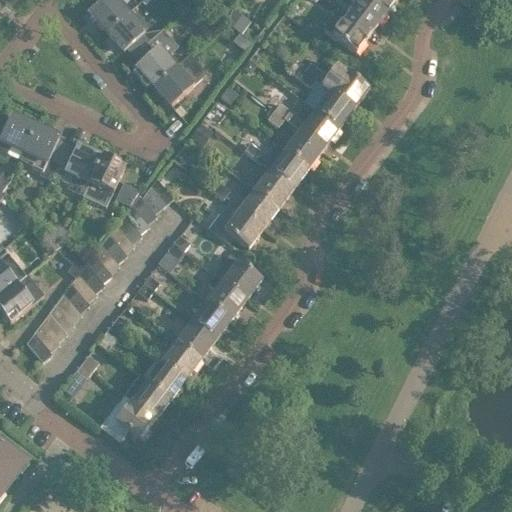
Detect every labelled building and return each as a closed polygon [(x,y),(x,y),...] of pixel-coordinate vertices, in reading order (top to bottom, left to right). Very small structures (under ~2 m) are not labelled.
[(103,0),(88,13),(105,33),(127,14),(138,4),(134,0),(103,0)] [(386,13),(369,0),(358,0),(348,15),(371,33),(386,13)] [(369,0),(386,13),(395,0),(369,0)] [(227,9),(219,6),(215,15),(223,18),(227,9)] [(348,15),(339,8),(323,28),(356,53),(371,33),(348,15)] [(232,10),(226,23),(238,33),(239,34),(248,22),(232,10)] [(132,58),(149,43),(142,35),(144,34),(127,14),(105,33),(123,53),(126,50),(132,58)] [(136,68),(153,87),(173,68),(163,57),(175,46),(162,31),(149,43),(132,58),(139,65),(136,68)] [(245,50),(251,42),(239,34),(238,33),(232,41),(245,50)] [(185,58),(173,68),(153,87),(169,106),(202,77),(185,58)] [(241,68),(245,71),(252,71),(255,67),(247,61),(241,68)] [(297,61),(293,65),(295,67),(302,72),(306,68),(297,61)] [(328,92),(353,111),(369,90),(343,71),(344,70),(336,64),(325,79),(308,65),(306,68),(302,72),(312,80),(328,92)] [(298,79),(302,72),(295,67),(291,73),(298,79)] [(312,80),(302,72),(296,81),(306,88),(312,80)] [(228,87),(220,98),(229,104),(236,94),(228,87)] [(328,92),(313,111),(338,131),(353,111),(328,92)] [(338,131),(313,111),(303,104),(294,115),(289,110),(288,111),(279,104),(273,112),(282,119),(298,131),(323,150),(338,131)] [(282,119),(273,112),(266,120),(276,127),(282,119)] [(22,153),(34,128),(34,127),(10,116),(0,137),(0,160),(2,161),(8,147),(22,153)] [(212,134),(199,124),(189,137),(202,146),(212,134)] [(34,128),(22,153),(17,163),(40,174),(37,179),(48,184),(51,178),(65,146),(56,142),(58,138),(34,128)] [(323,150),(298,131),(283,151),(308,170),(323,150)] [(243,152),(253,160),(258,153),(248,145),(243,152)] [(293,190),(308,170),(283,151),(274,145),(259,165),(293,190)] [(82,197),(100,158),(76,146),(74,151),(65,146),(51,178),(59,182),(64,173),(71,176),(65,189),(82,197)] [(124,169),(100,158),(82,197),(106,208),(124,169)] [(278,210),(293,190),(259,165),(244,185),(278,210)] [(0,192),(8,182),(0,175),(0,192)] [(163,207),(171,201),(172,200),(155,179),(148,188),(163,207)] [(213,192),(223,200),(228,192),(219,185),(213,192)] [(263,230),(278,210),(244,185),(234,197),(243,204),(238,211),(263,230)] [(163,207),(148,188),(140,199),(153,215),(163,207)] [(153,215),(140,199),(138,196),(130,206),(145,226),(156,218),(153,215)] [(263,230),(238,211),(228,203),(207,230),(227,245),(232,239),(248,251),(263,230)] [(147,228),(145,226),(130,206),(123,216),(138,236),(147,228)] [(138,236),(123,216),(115,226),(130,245),(140,238),(138,236)] [(63,238),(67,229),(58,224),(54,233),(63,238)] [(130,245),(115,226),(108,236),(123,256),(133,248),(130,245)] [(124,258),(123,256),(108,236),(100,246),(115,265),(124,258)] [(172,246),(182,254),(189,245),(178,237),(172,246)] [(86,261),(64,244),(57,250),(72,261),(65,270),(74,277),(86,261)] [(115,265),(100,246),(93,256),(108,275),(117,267),(115,265)] [(177,261),(182,254),(172,246),(166,253),(177,261)] [(0,297),(15,285),(24,277),(1,249),(0,250),(0,297)] [(110,278),(108,275),(93,256),(85,266),(101,285),(110,278)] [(221,284),(246,303),(261,282),(237,264),(221,284)] [(101,285),(85,266),(78,276),(93,295),(103,288),(101,285)] [(15,285),(0,297),(0,311),(10,323),(44,295),(27,275),(24,277),(15,285)] [(93,295),(78,276),(70,286),(85,304),(95,297),(93,295)] [(142,285),(152,293),(158,284),(148,277),(142,285)] [(246,303),(221,284),(206,304),(231,322),(246,303)] [(146,301),(152,293),(142,285),(136,293),(146,301)] [(70,286),(63,296),(78,314),(87,307),(85,304),(70,286)] [(63,296),(56,305),(71,324),(80,317),(78,314),(63,296)] [(231,322),(206,304),(191,323),(216,342),(231,322)] [(56,305),(48,314),(63,334),(72,326),(71,324),(56,305)] [(48,314),(41,324),(56,343),(65,336),(63,334),(48,314)] [(111,325),(122,333),(128,325),(117,317),(111,325)] [(216,342),(191,323),(176,343),(200,362),(216,342)] [(41,324),(33,335),(48,354),(58,346),(56,343),(41,324)] [(116,340),(122,333),(111,325),(106,332),(116,340)] [(33,335),(26,345),(40,363),(50,356),(48,354),(33,335)] [(176,343),(161,363),(185,381),(200,362),(176,343)] [(81,364),(91,372),(97,364),(87,357),(81,364)] [(161,363),(146,382),(170,401),(185,381),(161,363)] [(85,380),(91,372),(81,364),(75,372),(85,380)] [(131,402),(155,421),(170,401),(146,382),(139,377),(124,397),(131,402)] [(131,402),(124,397),(100,429),(119,443),(128,432),(140,441),(155,421),(131,402)] [(0,499),(26,466),(0,445),(0,499)]
